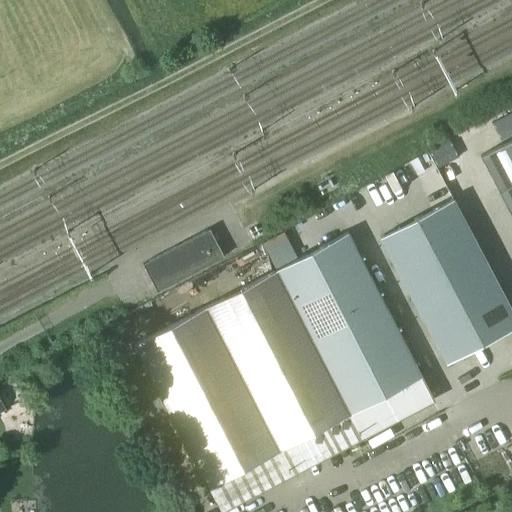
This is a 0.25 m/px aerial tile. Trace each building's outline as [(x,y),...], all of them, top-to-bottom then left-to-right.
[(511,138),(480,156),(511,216),(511,138)] [(511,328),(511,312),(471,235),(452,198),(380,236),(447,363),(511,328)] [(138,247),(143,259),(210,226),(205,215),(138,247)] [(157,291),(223,256),(209,229),(143,264),(157,291)] [(347,233),(276,270),(294,306),(366,269),(347,233)] [(366,269),(294,306),(313,342),(384,305),(366,269)] [(313,342),(294,306),(276,270),(134,344),(208,488),(349,414),(331,378),(313,342)] [(384,305),(313,342),(331,378),(402,340),(384,305)] [(402,340),(331,378),(350,414),(421,376),(402,340)] [(446,474),(451,489),(472,481),(467,466),(446,474)]
